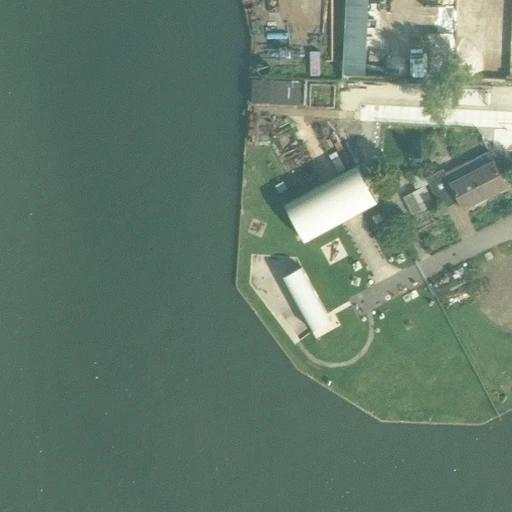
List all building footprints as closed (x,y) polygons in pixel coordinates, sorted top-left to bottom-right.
[(336,111),(356,111),(356,88),(337,87),(336,111)] [(489,152),(467,163),(485,198),(506,186),(493,159),(511,149),(511,126),(483,141),(489,152)] [(485,198),(467,163),(445,174),(443,169),(427,178),(444,210),(460,201),(463,209),(485,198)] [(355,167),(340,175),(285,205),(305,242),(377,203),(355,167)] [(409,177),(415,187),(425,182),(420,171),(409,177)] [(301,268),(283,278),(312,332),(331,322),(301,268)]
